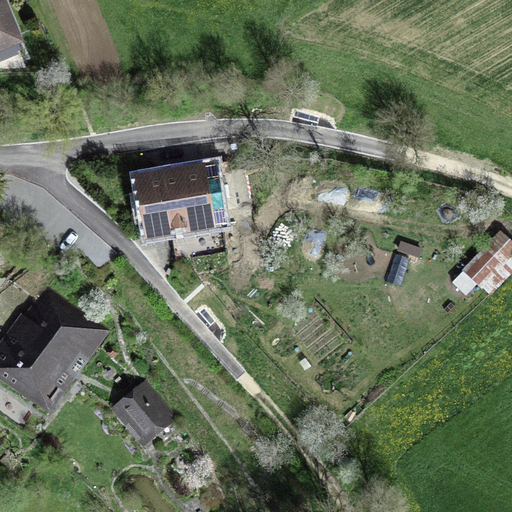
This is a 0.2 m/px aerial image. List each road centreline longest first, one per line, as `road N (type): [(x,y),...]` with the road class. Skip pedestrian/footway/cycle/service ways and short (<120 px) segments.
road 1 (track): [(0,162),(42,173),(94,218),(311,458),(343,511)]
road 2 (residential): [(0,157),(273,125)]
road 3 (track): [(273,125),(395,151),(511,191)]
